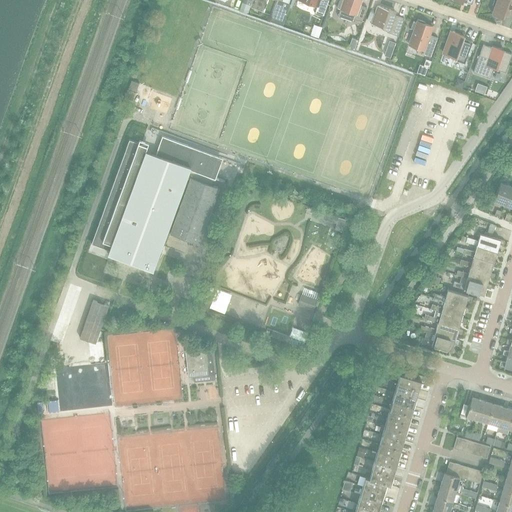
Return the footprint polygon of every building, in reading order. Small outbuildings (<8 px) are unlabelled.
[(252,0),(242,0),(239,10),(247,13),(252,0)] [(276,0),(276,3),(275,3),(269,21),(282,25),(289,6),(288,6),(289,0),(276,0)] [(301,0),(317,5),(315,12),(323,15),(328,0),(301,0)] [(361,21),(367,7),(360,4),(361,0),(339,0),(337,7),(340,8),(337,15),(354,21),(355,19),(361,21)] [(511,0),(494,0),(492,5),(494,6),(492,13),(501,17),(503,11),(507,13),(508,7),(510,7),(511,5),(511,4),(510,2),(511,0)] [(396,16),(393,15),(395,11),(377,4),(370,23),(388,29),(387,32),(398,36),(404,18),(397,15),(396,16)] [(425,22),(425,21),(417,19),(417,20),(416,22),(414,21),(413,20),(410,28),(411,29),(411,28),(414,29),(408,44),(424,49),(422,53),(431,56),(437,37),(430,34),(432,26),(424,23),(424,22),(425,22)] [(463,35),(451,31),(443,53),(456,57),(455,60),(464,63),(472,41),(463,37),(463,35)] [(500,48),(492,45),(491,47),(483,44),(473,72),(490,78),(493,68),(505,72),(511,54),(500,49),(500,48)] [(215,179),(216,176),(223,157),(162,135),(155,154),(155,155),(190,168),(189,169),(215,179)] [(153,270),(189,169),(190,168),(155,155),(155,154),(145,150),(147,146),(129,139),(91,243),(109,250),(108,254),(153,270)] [(198,244),(219,187),(191,177),(170,234),(198,244)] [(504,204),(511,186),(501,182),(494,200),(504,204)] [(336,223),(338,217),(320,211),(318,217),(336,223)] [(477,244),(497,250),(499,243),(503,245),(505,240),(480,233),(478,240),(467,237),(466,241),(477,244)] [(501,251),(497,250),(477,244),(475,251),(464,248),(463,252),(473,255),(494,261),(496,254),(500,255),(501,251)] [(498,262),(494,261),(473,255),(471,262),(461,259),(459,263),(470,266),(490,272),(492,265),(497,266),(498,262)] [(495,273),(490,272),(470,266),(468,273),(458,269),(456,274),(467,277),(487,283),(489,276),(494,277),(495,273)] [(492,284),(487,283),(467,277),(465,284),(454,280),(453,285),(484,295),(486,287),(490,288),(492,284)] [(444,300),(464,306),(466,299),(471,301),(472,296),(448,289),(446,296),(435,293),(434,297),(444,300)] [(313,309),(317,299),(302,294),(298,304),(313,309)] [(95,343),(108,304),(93,299),(80,337),(95,343)] [(469,308),(464,306),(444,300),(442,307),(432,304),(430,308),(436,310),(461,317),(463,311),(468,312),(469,308)] [(466,319),(461,317),(436,310),(434,316),(429,315),(427,319),(438,323),(458,328),(460,322),(464,323),(466,319)] [(462,330),(458,328),(438,323),(436,329),(425,326),(424,330),(434,333),(455,339),(457,332),(461,334),(462,330)] [(459,340),(455,339),(434,333),(432,340),(422,337),(421,341),(451,350),(453,343),(458,344),(459,340)] [(511,344),(510,344),(508,351),(503,349),(502,353),(507,355),(511,356),(511,344)] [(215,379),(212,345),(185,348),(188,376),(193,376),(194,381),(215,379)] [(101,356),(103,350),(92,346),(90,352),(101,356)] [(511,356),(507,355),(505,361),(500,360),(499,364),(511,368),(511,356)] [(397,382),(418,389),(421,380),(400,374),(397,382)] [(416,398),(418,389),(397,382),(395,391),(416,398)] [(413,406),(416,398),(395,391),(392,400),(413,406)] [(98,400),(97,393),(73,396),(73,402),(98,400)] [(477,418),(483,400),(472,397),(466,415),(477,418)] [(46,406),(62,405),(61,398),(45,400),(46,406)] [(411,415),(413,406),(392,400),(390,408),(411,415)] [(488,421),(493,403),(483,400),(477,418),(488,421)] [(498,425),(504,406),(493,403),(488,421),(498,425)] [(509,428),(511,416),(511,408),(504,406),(498,425),(509,428)] [(408,424),(411,415),(390,408),(387,417),(408,424)] [(406,432),(408,424),(387,417),(384,426),(406,432)] [(403,441),(406,432),(384,426),(382,434),(403,441)] [(401,449),(403,441),(382,434),(379,443),(401,449)] [(458,449),(462,438),(456,436),(453,448),(458,449)] [(464,451),(467,440),(462,438),(458,449),(464,451)] [(469,453),(473,441),(467,440),(464,451),(469,453)] [(473,441),(469,453),(475,454),(478,443),(473,441)] [(398,458),(401,449),(379,443),(377,452),(398,458)] [(478,443),(475,454),(481,456),(484,445),(478,443)] [(484,445),(481,456),(486,458),(490,446),(484,445)] [(395,467),(398,458),(377,452),(374,460),(395,467)] [(393,475),(395,467),(374,460),(372,469),(393,475)] [(451,474),(454,463),(449,461),(446,473),(451,474)] [(457,476),(460,465),(454,463),(451,474),(457,476)] [(462,478),(466,466),(460,465),(457,476),(459,477),(462,478)] [(466,466),(462,478),(468,479),(471,468),(466,466)] [(471,468),(468,479),(473,481),(477,470),(471,468)] [(369,478),(386,483),(390,484),(393,475),(372,469),(369,478)] [(477,470),(473,481),(479,483),(482,471),(477,470)] [(451,474),(446,473),(444,472),(440,484),(455,489),(459,477),(457,476),(451,474)] [(383,491),(386,483),(369,478),(365,477),(362,485),(383,491)] [(511,492),(511,479),(506,477),(502,489),(511,492)] [(452,501),(455,489),(440,484),(437,496),(452,501)] [(381,500),(383,491),(362,485),(360,494),(381,500)] [(511,505),(511,492),(502,489),(499,501),(511,505)] [(378,508),(381,500),(360,494),(357,502),(378,508)] [(446,511),(448,511),(452,501),(437,496),(433,508),(446,511)] [(511,511),(511,505),(499,501),(495,511),(511,511)] [(358,511),(377,511),(378,508),(357,502),(355,511),(358,511)]
